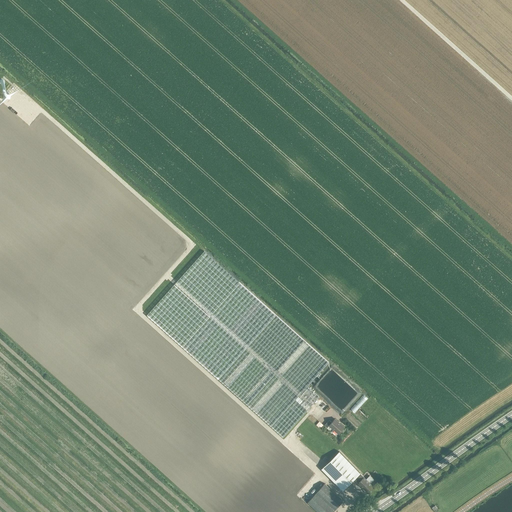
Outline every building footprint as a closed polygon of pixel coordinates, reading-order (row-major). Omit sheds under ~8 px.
[(182,347),(218,379),(276,316),(240,283),(182,347)] [(276,316),(218,379),(271,427),(301,393),(306,397),(312,391),(307,386),(328,363),(276,316)] [(301,393),(271,427),(283,437),(313,403),(306,397),(301,393)] [(351,408),(355,412),(368,398),(364,394),(351,408)] [(335,418),(332,422),(329,426),(338,434),(345,427),(335,418)] [(342,490),(354,479),(368,493),(374,487),(370,483),(374,480),(370,476),(366,479),(360,473),(339,451),(321,468),(342,490)] [(325,484),(308,502),(318,511),(332,511),(344,500),(325,484)]
